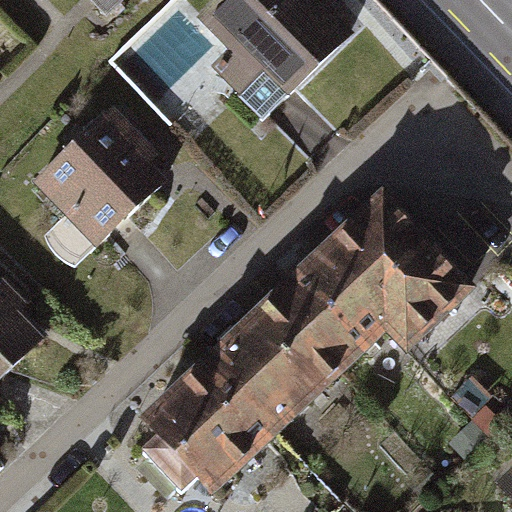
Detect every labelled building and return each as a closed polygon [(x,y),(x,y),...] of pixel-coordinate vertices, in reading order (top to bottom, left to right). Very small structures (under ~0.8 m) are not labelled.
[(100,0),(116,14),(128,0),(100,0)] [(368,36),(328,0),(262,0),(238,27),(314,96),(368,36)] [(130,111),(55,187),(127,258),(202,182),(130,111)] [(393,197),(155,425),(166,436),(152,449),(188,487),(202,473),(215,486),(387,321),(410,345),(475,283),(393,197)] [(0,304),(0,412),(54,355),(0,304)]
